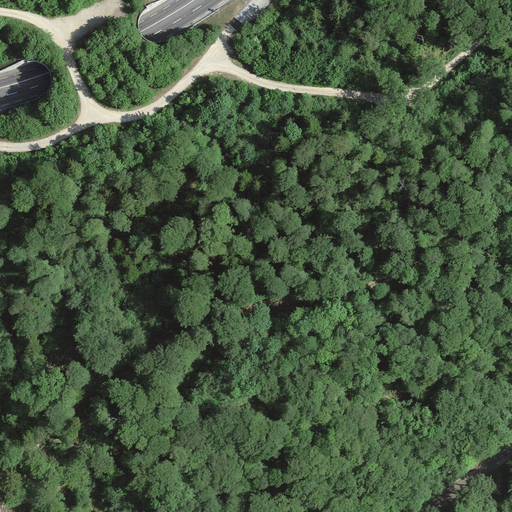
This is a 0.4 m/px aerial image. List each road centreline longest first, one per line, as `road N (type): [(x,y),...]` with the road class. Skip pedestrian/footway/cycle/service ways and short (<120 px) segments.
road 1 (track): [(511,218),(360,291),(251,309),(124,363),(0,484)]
road 2 (track): [(97,121),(161,104),(207,60),(281,88),(394,99),(443,74),(511,15)]
road 3 (track): [(0,13),(55,32),(97,121),(45,142),(0,147)]
road 4 (primary): [(204,0),(101,58),(0,94)]
